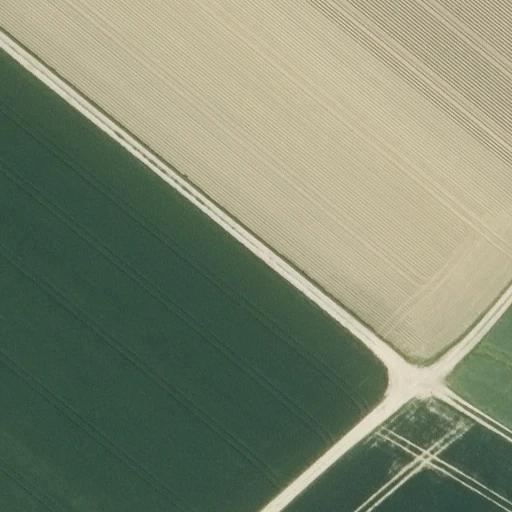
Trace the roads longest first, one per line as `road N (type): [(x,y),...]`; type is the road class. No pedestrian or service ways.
road 1 (track): [(0,41),(422,382),(511,440)]
road 2 (track): [(271,511),(397,397),(446,370),(511,290)]
